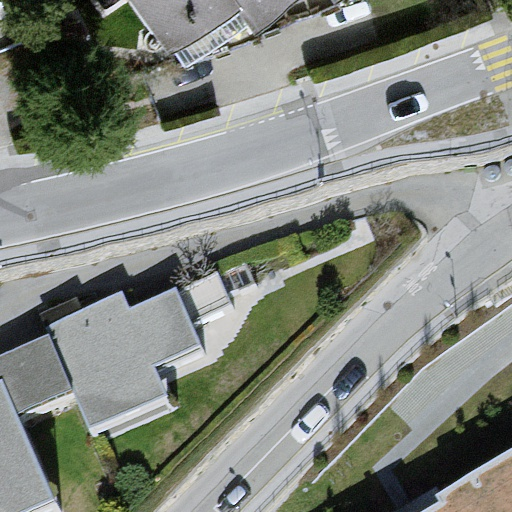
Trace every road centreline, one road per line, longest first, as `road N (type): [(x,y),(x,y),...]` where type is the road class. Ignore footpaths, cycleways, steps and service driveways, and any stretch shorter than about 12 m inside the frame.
road 1 (tertiary): [(0,224),(340,128),(511,62)]
road 2 (residential): [(201,511),(432,282),(511,226)]
